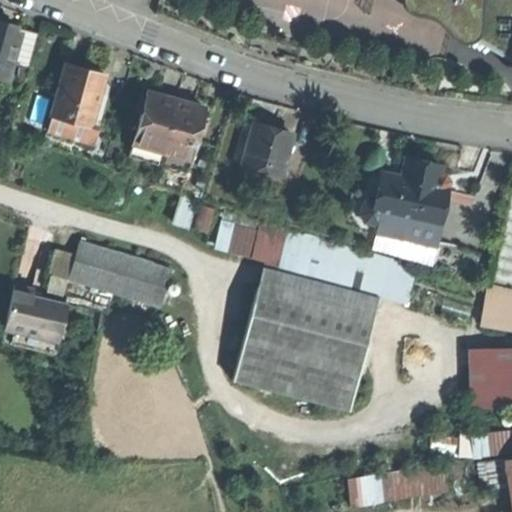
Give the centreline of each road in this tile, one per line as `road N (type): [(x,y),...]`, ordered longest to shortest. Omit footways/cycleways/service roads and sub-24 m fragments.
road 1 (residential): [(511,131),(427,119),(246,68),(59,0)]
road 2 (unknown): [(151,233),(0,175)]
